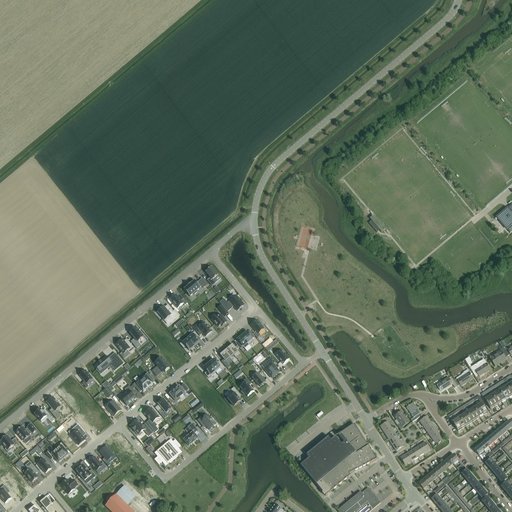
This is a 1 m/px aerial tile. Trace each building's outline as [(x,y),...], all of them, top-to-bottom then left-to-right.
[(506,228),(508,231),(510,233),(511,231),(511,204),(503,212),(499,215),(505,223),(508,227),(506,228)] [(385,229),(373,216),(370,219),(371,221),(379,230),(381,232),(385,229)] [(371,221),(369,223),(377,232),(379,230),(371,221)] [(211,268),(205,272),(210,277),(206,280),(212,286),(215,283),(212,280),(218,276),(211,268)] [(188,287),(184,290),(189,297),(193,293),(194,294),(197,292),(196,291),(200,288),(200,287),(201,286),(203,288),(207,285),(202,279),(198,282),(199,282),(197,284),(194,281),(190,284),(187,286),(188,287)] [(176,294),(170,300),(177,309),(181,305),(183,304),(185,306),(187,303),(183,299),(181,301),(176,294)] [(224,299),(219,303),(227,312),(231,308),(233,306),(237,311),(244,305),(236,296),(227,304),(224,299)] [(161,309),(157,312),(160,316),(162,318),(163,319),(164,321),(171,315),(174,320),(178,316),(179,316),(175,310),(173,311),(168,305),(165,307),(164,306),(163,307),(164,307),(161,309)] [(221,305),(217,308),(225,317),(228,314),(221,305)] [(216,315),(211,320),(218,327),(221,325),(221,326),(222,326),(224,325),(227,322),(220,315),(218,317),(217,316),(216,315)] [(256,320),(250,325),(256,331),(253,333),(257,338),(260,336),(258,334),(264,329),(256,320)] [(198,324),(193,328),(199,335),(202,333),(202,334),(203,334),(205,337),(212,332),(210,329),(210,328),(211,328),(208,325),(207,325),(204,322),(200,326),(198,324)] [(136,328),(130,333),(134,339),(131,342),(136,348),(140,345),(138,342),(143,337),(136,328)] [(194,332),(187,338),(194,346),(199,342),(196,338),(198,336),(194,332)] [(246,332),(242,336),(249,345),(254,341),(252,339),(254,337),(252,336),(250,337),(246,332)] [(242,336),(237,340),(241,345),(239,347),(241,348),(243,347),(244,349),(249,345),(242,336)] [(187,338),(180,344),(183,349),(186,347),(189,351),(194,346),(187,338)] [(122,339),(115,345),(122,353),(120,355),(122,358),(124,356),(122,355),(127,351),(130,354),(135,350),(127,340),(125,342),(122,339)] [(232,345),(228,348),(234,355),(233,355),(236,358),(240,354),(232,345)] [(511,346),(507,350),(504,346),(502,347),(502,348),(502,349),(505,353),(507,356),(510,355),(511,356),(511,355),(511,346)] [(228,348),(224,351),(230,358),(231,360),(233,359),(231,357),(233,355),(234,355),(228,348)] [(500,363),(506,360),(505,358),(507,356),(505,353),(502,349),(489,357),(490,360),(495,367),(495,366),(500,363)] [(276,355),(275,355),(281,362),(283,364),(288,360),(289,359),(287,357),(282,350),(276,355)] [(224,351),(220,355),(223,360),(221,362),(227,369),(229,367),(225,362),(230,358),(224,351)] [(98,364),(95,366),(96,367),(97,369),(100,372),(101,373),(112,364),(115,368),(116,369),(123,363),(115,353),(111,356),(111,357),(108,359),(106,357),(104,359),(103,359),(102,360),(103,360),(101,362),(100,361),(98,362),(99,363),(98,364)] [(156,369),(154,370),(158,376),(162,372),(163,373),(169,368),(161,358),(155,363),(158,367),(156,369)] [(271,363),(264,369),(271,378),(279,372),(276,368),(278,367),(271,358),(269,360),(271,363)] [(213,360),(208,364),(215,372),(216,372),(218,374),(222,371),(225,368),(219,362),(217,363),(213,360)] [(484,360),(470,368),(475,377),(478,375),(479,377),(485,373),(490,370),(484,360)] [(208,364),(203,368),(207,372),(204,374),(208,378),(215,372),(208,364)] [(85,370),(79,375),(84,382),(82,384),(86,388),(88,386),(86,384),(92,379),(85,370)] [(456,379),(454,381),(457,387),(460,385),(461,387),(468,382),(473,379),(470,375),(469,372),(457,380),(456,379)] [(147,373),(140,379),(148,388),(153,384),(151,382),(154,380),(147,373)] [(258,373),(253,378),(260,387),(265,382),(258,373)] [(455,388),(457,387),(454,381),(451,376),(449,378),(448,377),(441,382),(437,384),(439,388),(439,389),(439,388),(441,391),(442,391),(441,391),(446,388),(452,384),(455,388)] [(245,383),(240,387),(242,390),(241,392),(244,395),(245,394),(248,397),(253,392),(248,386),(251,384),(246,378),(243,381),(245,383)] [(140,379),(133,385),(140,392),(142,390),(143,392),(148,388),(140,379)] [(170,394),(169,394),(174,400),(175,401),(176,400),(177,402),(180,399),(178,398),(185,393),(184,392),(185,391),(186,392),(189,389),(184,384),(181,386),(182,387),(181,387),(181,388),(179,386),(179,387),(170,394)] [(509,398),(511,395),(511,394),(506,385),(503,388),(509,398)] [(125,393),(124,394),(131,402),(136,398),(133,395),(131,392),(133,390),(129,386),(127,388),(129,390),(125,393)] [(107,388),(103,392),(108,398),(112,394),(107,388)] [(233,392),(226,398),(234,406),(240,401),(238,398),(241,396),(234,388),(231,390),(233,392)] [(505,400),(509,398),(503,388),(499,390),(502,395),(505,400)] [(501,402),(505,400),(502,395),(499,390),(495,392),(498,396),(501,402)] [(498,405),(501,402),(498,396),(495,392),(492,395),(498,405)] [(124,394),(120,398),(127,406),(131,402),(124,394)] [(494,407),(498,405),(492,395),(488,397),(494,407)] [(53,397),(47,402),(52,409),(49,411),(57,420),(61,416),(56,410),(61,406),(53,397)] [(491,409),(494,407),(488,397),(484,399),(491,409)] [(163,400),(158,404),(162,409),(158,412),(164,419),(168,416),(167,414),(166,413),(171,409),(163,400)] [(114,401),(106,408),(114,417),(121,410),(118,407),(116,405),(114,401)] [(415,406),(413,403),(409,405),(408,406),(406,407),(413,417),(410,420),(412,422),(422,416),(420,413),(416,407),(415,408),(415,407),(415,406)] [(483,415),(487,413),(481,403),(477,405),(478,406),(483,414),(483,415)] [(480,417),(483,415),(483,414),(478,406),(477,405),(474,407),(480,417)] [(476,420),(480,417),(474,407),(470,410),(476,420)] [(151,408),(144,414),(150,420),(146,423),(155,433),(158,430),(156,427),(157,426),(154,422),(159,418),(151,408)] [(40,409),(34,414),(37,418),(38,419),(42,423),(47,418),(51,423),(54,420),(45,409),(42,411),(40,409)] [(473,422),(476,420),(470,410),(466,412),(473,422)] [(401,411),(394,416),(400,424),(397,425),(401,430),(403,428),(402,427),(408,422),(405,418),(408,416),(406,413),(403,415),(401,411)] [(469,424),(473,422),(466,412),(463,414),(469,424)] [(465,427),(469,424),(463,414),(459,417),(465,427)] [(200,418),(197,420),(202,427),(205,425),(209,430),(212,428),(215,425),(213,422),(213,421),(211,419),(208,416),(204,419),(204,418),(202,420),(200,418)] [(424,427),(431,422),(426,416),(419,421),(424,427)] [(461,429),(465,427),(459,417),(455,419),(461,428),(461,429)] [(458,431),(461,429),(461,428),(455,419),(452,421),(458,431)] [(137,420),(130,426),(131,427),(135,432),(138,435),(144,430),(149,436),(153,433),(145,424),(142,426),(137,420)] [(384,433),(391,428),(387,422),(380,426),(384,433)] [(428,433),(435,428),(431,422),(424,427),(428,433)] [(22,427),(16,432),(23,441),(24,441),(26,444),(29,441),(27,438),(30,436),(29,435),(31,433),(32,434),(36,431),(31,424),(27,427),(28,428),(25,430),(22,427)] [(192,433),(183,440),(188,446),(198,439),(194,435),(194,434),(195,433),(198,431),(192,424),(188,427),(192,433)] [(373,454),(354,424),(337,435),(337,436),(338,436),(343,443),(341,445),(335,437),(331,440),(328,437),(306,455),(307,455),(309,458),(300,465),(313,481),(325,496),(328,494),(327,492),(342,480),(343,481),(342,482),(343,482),(350,476),(349,474),(377,460),(375,457),(376,455),(376,456),(377,456),(375,453),(374,453),(375,453),(373,454)] [(74,433),(70,436),(78,445),(85,440),(81,435),(84,432),(78,425),(72,430),(74,433)] [(503,434),(508,430),(504,425),(499,429),(503,434)] [(388,439),(395,434),(391,428),(384,433),(388,439)] [(432,439),(439,434),(435,428),(428,433),(432,439)] [(498,438),(503,434),(499,429),(494,433),(498,438)] [(493,443),(498,438),(494,433),(489,437),(493,443)] [(392,445),(399,440),(395,434),(388,439),(392,445)] [(436,445),(443,440),(439,434),(432,439),(436,445)] [(7,436),(0,441),(2,444),(6,448),(5,449),(8,453),(8,452),(11,449),(11,450),(11,449),(10,448),(14,445),(15,446),(18,443),(14,439),(11,441),(9,439),(7,436)] [(488,447),(493,443),(489,437),(484,442),(488,447)] [(170,440),(163,447),(174,460),(177,457),(177,456),(178,455),(181,453),(177,449),(180,446),(175,440),(173,442),(172,442),(171,441),(170,440)] [(396,451),(403,446),(399,440),(392,445),(396,451)] [(62,442),(55,448),(63,459),(68,454),(64,450),(67,447),(62,442)] [(423,453),(429,449),(425,442),(419,446),(423,453)] [(483,451),(488,447),(484,442),(479,446),(483,451)] [(417,457),(423,453),(419,446),(412,450),(417,457)] [(478,455),(482,452),(483,451),(479,446),(474,450),(478,455)] [(103,448),(99,452),(104,458),(102,460),(109,468),(111,466),(110,465),(117,459),(110,450),(109,450),(107,447),(104,449),(103,448)] [(157,457),(154,460),(158,465),(161,463),(162,462),(165,465),(168,463),(169,462),(170,463),(174,460),(163,447),(155,453),(157,456),(158,457),(157,457)] [(49,451),(45,453),(51,460),(54,457),(59,463),(63,459),(55,448),(50,452),(49,451)] [(411,461),(417,457),(412,450),(406,454),(411,461)] [(405,465),(411,461),(406,454),(400,458),(405,465)] [(453,464),(454,463),(458,460),(453,454),(448,458),(453,464)] [(94,457),(88,462),(96,471),(102,466),(104,469),(107,467),(103,462),(101,464),(97,460),(94,457)] [(448,468),(453,464),(448,458),(443,463),(448,468)] [(44,459),(37,464),(45,474),(52,469),(44,459)] [(489,468),(494,464),(490,459),(485,463),(489,468)] [(25,474),(24,474),(32,483),(38,478),(35,474),(32,470),(35,468),(30,462),(25,466),(27,468),(29,470),(25,474)] [(443,472),(448,468),(443,463),(438,467),(443,472)] [(493,473),(499,469),(494,464),(489,468),(493,473)] [(83,465),(76,471),(84,481),(85,481),(87,483),(91,480),(88,478),(91,476),(93,478),(96,476),(91,471),(89,473),(83,465)] [(438,477),(443,472),(438,467),(433,471),(438,477)] [(466,479),(471,474),(466,469),(462,473),(461,474),(466,479)] [(498,478),(503,474),(499,469),(493,473),(498,478)] [(433,481),(438,477),(433,471),(428,475),(433,481)] [(470,484),(475,479),(471,474),(466,479),(470,484)] [(502,483),(506,480),(507,479),(503,474),(498,478),(502,483)] [(428,485),(433,481),(428,475),(423,480),(428,485)] [(474,489),(479,485),(475,479),(470,484),(474,489)] [(67,480),(60,485),(68,495),(75,489),(74,488),(78,485),(73,480),(69,483),(67,480)] [(423,489),(428,485),(423,480),(418,484),(423,489)] [(505,491),(510,487),(506,482),(504,483),(501,486),(505,491)] [(2,490),(0,492),(0,497),(5,504),(11,499),(6,493),(9,490),(4,485),(1,488),(2,490)] [(478,494),(483,490),(479,485),(474,489),(478,494)] [(111,511),(134,511),(127,506),(136,497),(124,486),(119,491),(105,506),(111,511)] [(369,511),(380,503),(370,490),(369,490),(367,492),(363,492),(362,493),(360,491),(337,511),(338,511),(354,511),(355,511),(354,511),(369,511)] [(482,499),(484,498),(487,495),(483,490),(478,494),(482,499)] [(436,504),(441,500),(437,495),(435,496),(431,499),(436,504)] [(46,497),(40,502),(48,511),(52,508),(55,511),(63,511),(55,501),(51,504),(46,497)] [(486,506),(491,502),(487,497),(483,500),(482,501),(486,506)] [(440,509),(445,505),(441,500),(436,504),(440,509)] [(490,511),(495,507),(491,502),(486,506),(490,511)]
